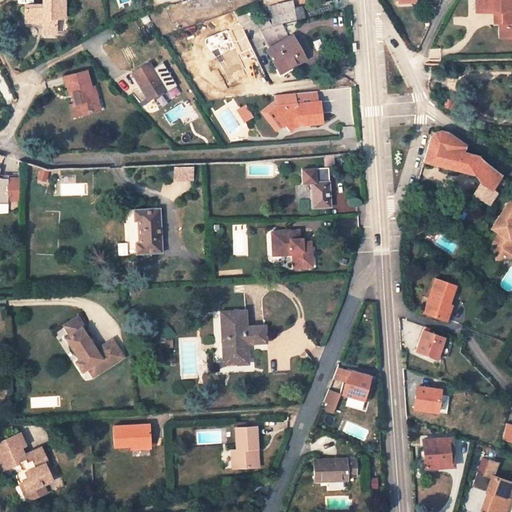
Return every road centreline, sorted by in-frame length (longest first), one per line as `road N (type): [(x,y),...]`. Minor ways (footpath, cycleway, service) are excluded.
road 1 (residential): [(382,270),(362,278),(353,295),(271,511)]
road 2 (tertiary): [(400,511),(382,270)]
road 3 (tertiary): [(380,229),(365,21)]
road 4 (residential): [(380,229),(401,195),(422,103)]
